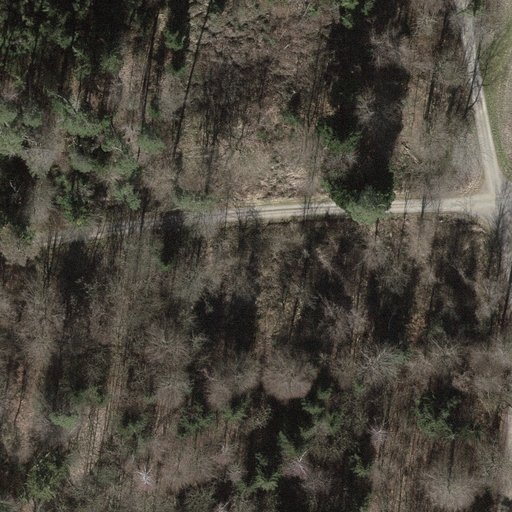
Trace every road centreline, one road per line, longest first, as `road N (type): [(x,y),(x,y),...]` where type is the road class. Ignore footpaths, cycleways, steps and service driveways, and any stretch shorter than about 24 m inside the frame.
road 1 (track): [(0,246),(500,198)]
road 2 (track): [(500,198),(462,0)]
